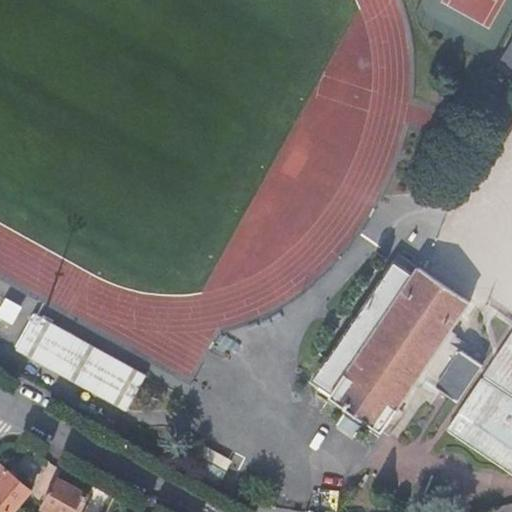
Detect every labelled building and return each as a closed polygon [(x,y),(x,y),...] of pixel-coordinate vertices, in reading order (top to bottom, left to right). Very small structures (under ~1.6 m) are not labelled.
[(470,303),(419,268),(413,276),(382,255),(380,257),(394,266),(364,310),(358,306),(351,315),(357,320),(329,363),(327,363),(315,381),(334,393),(331,398),(353,413),(382,433),(470,303)] [(409,262),(419,268),(422,263),(413,257),(409,262)] [(27,318),(12,309),(6,320),(21,329),(27,318)] [(45,321),(26,354),(136,417),(155,383),(45,321)] [(511,334),(447,431),(511,474),(511,334)] [(483,366),(462,351),(436,387),(458,402),(483,366)] [(210,452),(205,462),(236,479),(241,469),(210,452)] [(205,462),(198,475),(229,492),(236,479),(205,462)] [(2,466),(0,468),(0,502),(11,511),(14,511),(32,491),(2,466)] [(59,477),(43,507),(52,511),(72,511),(75,508),(81,511),(90,495),(68,482),(59,477)] [(0,511),(10,511),(11,511),(0,502),(0,511)]
